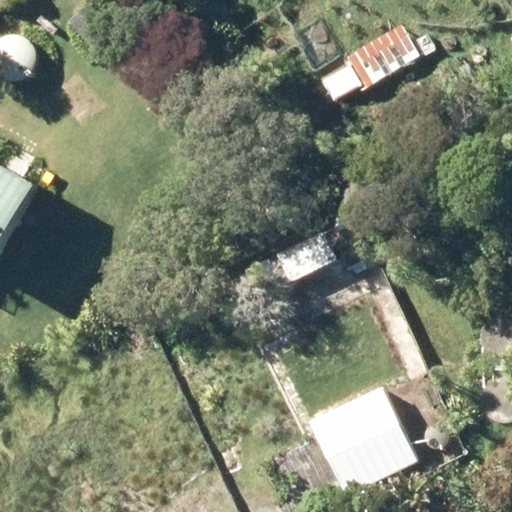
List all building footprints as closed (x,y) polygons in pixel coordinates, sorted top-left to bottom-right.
[(110,31),(85,2),(61,23),(86,52),(110,31)] [(342,65),(315,82),(328,102),(355,86),(357,90),(418,53),(399,22),(339,59),(342,65)] [(0,172),(0,221),(21,186),(0,172)] [(331,212),(288,234),(298,255),(320,244),(340,283),(362,272),(331,212)] [(376,389),(301,424),(335,497),(410,462),(376,389)]
